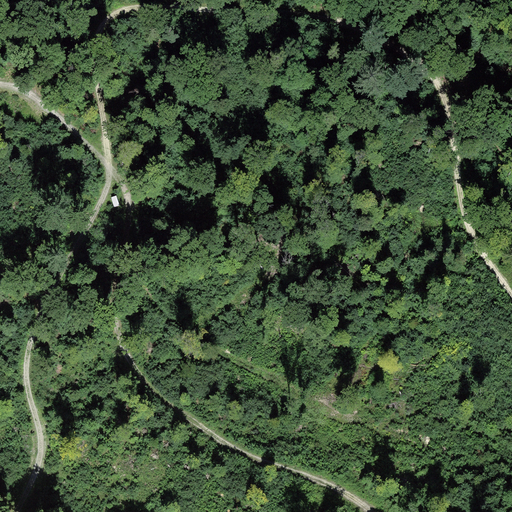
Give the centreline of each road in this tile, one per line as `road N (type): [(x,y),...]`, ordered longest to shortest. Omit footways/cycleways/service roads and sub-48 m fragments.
road 1 (track): [(18,511),(41,462),(43,425),(27,382),(31,335),(116,173),(97,27),(121,9),(290,13),(367,33),(416,59),(447,102),(465,221),(511,291)]
road 2 (track): [(370,511),(309,476),(231,446),(137,373),(113,311),(130,196),(46,104),(0,86)]
